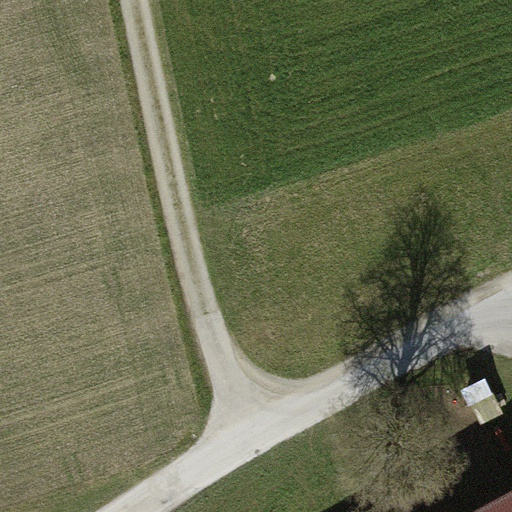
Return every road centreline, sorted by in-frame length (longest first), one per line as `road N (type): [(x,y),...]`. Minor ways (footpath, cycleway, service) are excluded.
road 1 (track): [(255,440),(222,361),(142,0)]
road 2 (track): [(157,511),(255,440),(511,307)]
